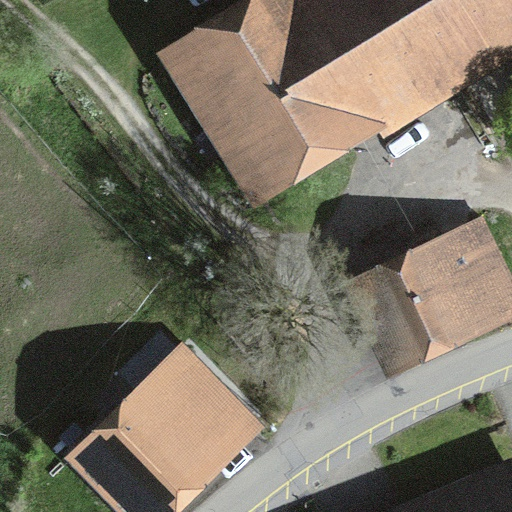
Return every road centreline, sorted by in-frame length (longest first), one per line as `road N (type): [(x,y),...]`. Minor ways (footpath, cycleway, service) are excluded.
road 1 (track): [(342,430),(307,309),(14,0)]
road 2 (unclassified): [(229,511),(342,430),(511,356)]
